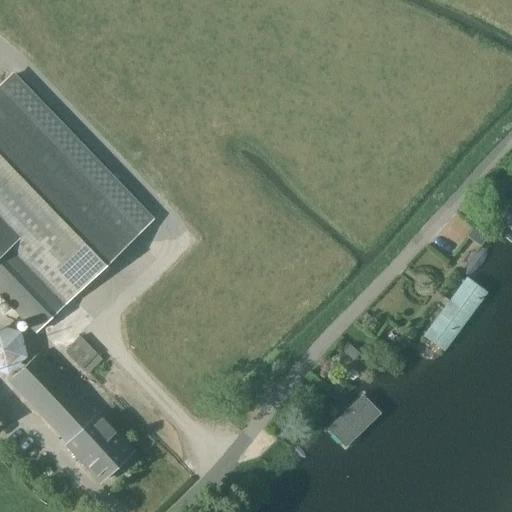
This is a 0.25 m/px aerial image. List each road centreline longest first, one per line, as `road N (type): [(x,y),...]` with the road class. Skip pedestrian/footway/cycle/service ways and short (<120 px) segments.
road 1 (track): [(224,460),(152,396),(88,311),(166,238),(134,181),(0,60)]
road 2 (unclassified): [(165,511),(215,470),(511,138)]
